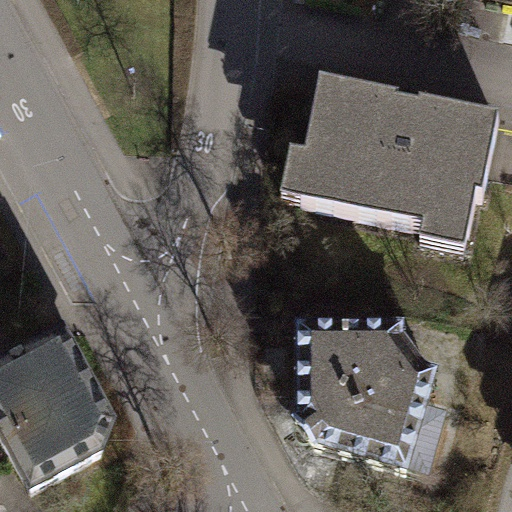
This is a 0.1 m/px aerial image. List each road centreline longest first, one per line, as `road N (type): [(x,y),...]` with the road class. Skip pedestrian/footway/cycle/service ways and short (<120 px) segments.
road 1 (residential): [(116,264),(200,216),(231,0)]
road 2 (tertiary): [(116,264),(246,511)]
road 3 (tertiary): [(0,53),(116,264)]
